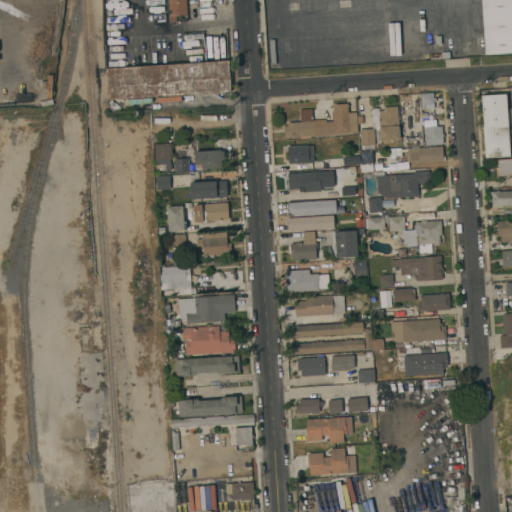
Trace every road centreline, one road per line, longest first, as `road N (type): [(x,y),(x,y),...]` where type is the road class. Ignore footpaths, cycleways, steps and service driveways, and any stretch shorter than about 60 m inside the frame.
road 1 (tertiary): [(281,511),(244,0)]
road 2 (residential): [(490,511),(459,75)]
road 3 (residential): [(251,90),(511,71)]
